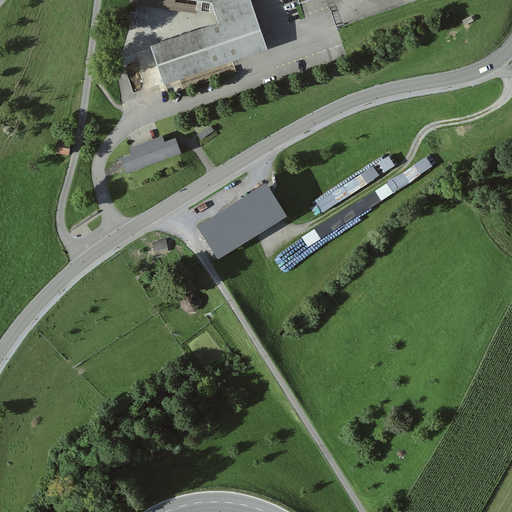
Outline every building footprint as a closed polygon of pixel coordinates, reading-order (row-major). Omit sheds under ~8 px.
[(165,0),(166,1),(156,0),(130,0),(130,4),(196,14),(198,7),(176,4),(176,0),(165,0)] [(176,0),(213,5),(218,27),(151,50),(165,88),(268,53),(250,0),(176,0)] [(214,131),(211,127),(198,136),(201,140),(214,131)] [(180,156),(175,142),(166,145),(163,137),(129,149),(132,158),(121,162),(126,175),(180,156)] [(72,145),(60,142),(58,153),(70,155),(72,145)] [(392,148),(317,192),(324,205),(399,160),(392,148)] [(429,157),(386,186),(392,195),(435,165),(429,157)] [(289,216),(267,183),(201,227),(222,260),(289,216)] [(388,199),(381,189),(284,252),(290,262),(388,199)] [(169,252),(167,240),(155,243),(158,255),(169,252)] [(183,299),(182,302),(182,305),(183,308),(185,311),(188,312),(191,313),(194,313),(197,311),(199,309),(201,306),(201,303),(200,300),(199,298),(197,296),(194,295),(191,294),(188,295),(185,297),(183,299)]
